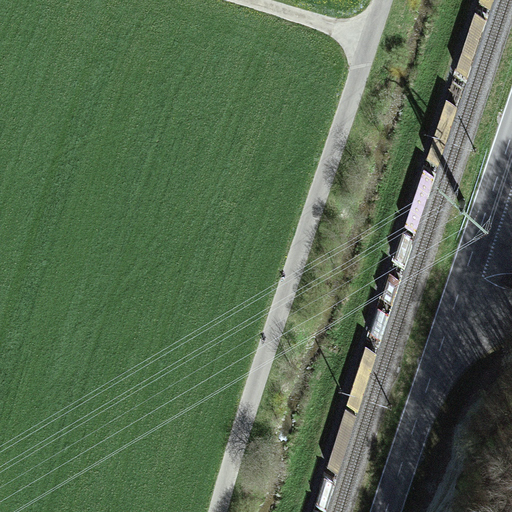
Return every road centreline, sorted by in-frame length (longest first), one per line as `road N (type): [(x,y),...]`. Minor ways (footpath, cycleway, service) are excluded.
road 1 (unclassified): [(217,511),(375,0)]
road 2 (secondary): [(472,273),(395,511)]
road 3 (secondary): [(511,152),(472,273)]
